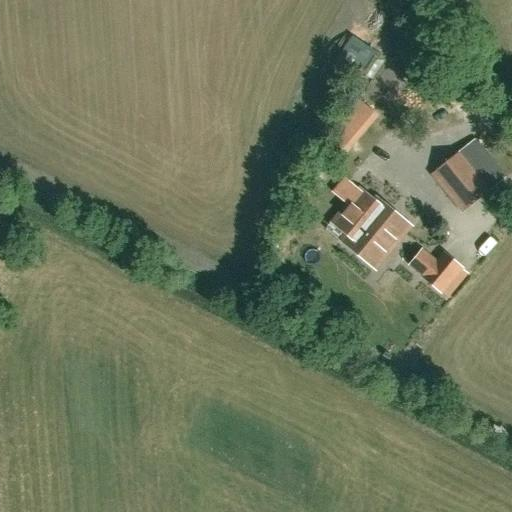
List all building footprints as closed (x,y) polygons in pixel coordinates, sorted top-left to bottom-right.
[(452,14),(429,2),(409,39),(433,51),(452,14)] [(311,152),(331,168),(372,113),(352,98),(311,152)] [(434,173),(464,210),(504,178),(474,141),(434,173)] [(375,269),(410,225),(377,198),(374,201),(360,190),(332,224),(346,235),(341,242),(375,269)] [(460,267),(450,258),(445,254),(439,262),(423,248),(408,265),(425,279),(440,291),(460,267)]
